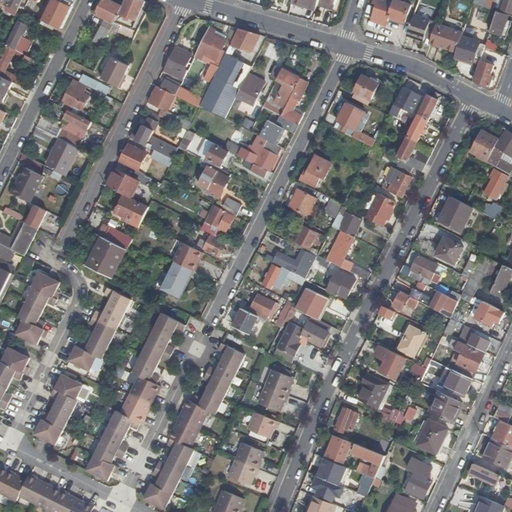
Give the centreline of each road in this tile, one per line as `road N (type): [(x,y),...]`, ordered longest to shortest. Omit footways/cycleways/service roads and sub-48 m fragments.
road 1 (residential): [(348,46),(120,501)]
road 2 (residential): [(276,511),(321,399),(474,99)]
road 3 (residential): [(48,239),(40,256),(67,267),(80,299),(7,443),(120,501)]
road 4 (residential): [(186,0),(67,241)]
road 5 (residential): [(0,175),(87,0)]
road 6 (residential): [(511,346),(435,511)]
road 7 (unclassified): [(189,0),(344,45)]
road 8 (unclassified): [(348,46),(474,99)]
